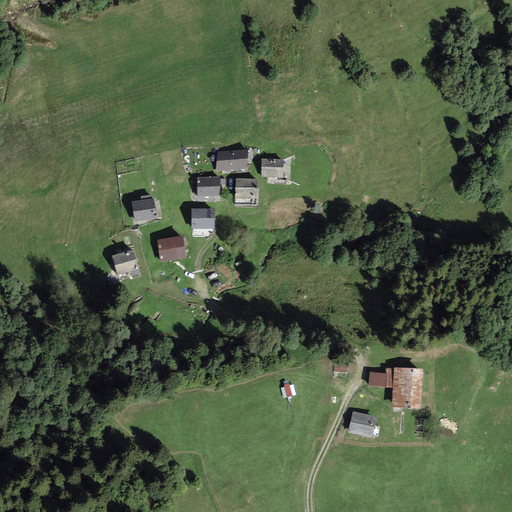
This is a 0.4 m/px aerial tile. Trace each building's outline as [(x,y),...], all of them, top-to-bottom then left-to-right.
[(218,152),(218,172),(246,171),(245,151),(218,152)] [(283,161),(262,161),(261,178),(282,179),(283,161)] [(197,180),(198,199),(220,199),(220,179),(197,180)] [(255,181),(236,181),(235,202),(255,202),(255,181)] [(133,203),(135,223),(156,221),(154,201),(133,203)] [(214,211),(192,211),(192,231),(214,231),(214,211)] [(183,238),(157,242),(161,264),(186,260),(183,238)] [(112,257),(117,276),(138,270),(133,252),(112,257)] [(423,368),(394,366),(391,406),(421,408),(423,368)] [(387,373),(369,371),(368,384),(386,386),(387,373)] [(375,416),(353,412),(350,429),(372,433),(375,416)]
